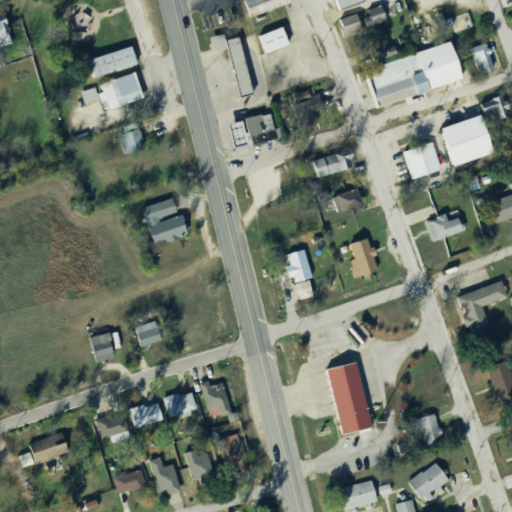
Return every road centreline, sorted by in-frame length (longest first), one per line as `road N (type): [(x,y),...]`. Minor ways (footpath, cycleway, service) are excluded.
road 1 (residential): [(499,511),(314,0)]
road 2 (secondary): [(256,340),(172,0)]
road 3 (residential): [(215,172),(511,73)]
road 4 (residential): [(256,340),(0,428)]
road 5 (residential): [(256,340),(511,250)]
road 6 (secondary): [(290,482),(256,340)]
road 7 (residential): [(130,0),(162,100),(199,109)]
